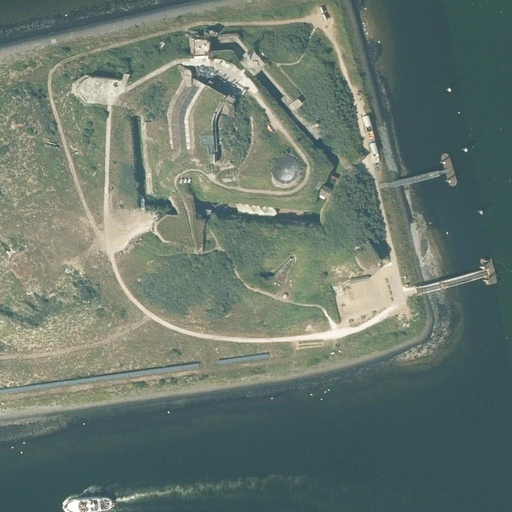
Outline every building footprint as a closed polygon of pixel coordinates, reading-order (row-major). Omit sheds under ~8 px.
[(206,39),(191,39),(191,40),(191,49),(192,51),(206,51),(206,39)] [(206,201),(302,209),(304,209),(307,207),(315,193),(329,201),(335,191),(320,183),(328,168),(328,167),(328,165),(327,163),(306,139),(250,76),(239,62),(228,50),(210,50),(206,51),(192,51),(139,76),(141,117),(149,197),(176,199),(177,195),(196,197),(196,200),(206,201)] [(253,50),(246,55),(239,62),(250,76),(264,64),(253,50)] [(122,108),(125,89),(127,75),(124,74),(122,77),(121,82),(119,82),(119,80),(100,77),(100,75),(99,75),(96,74),(96,75),(95,77),(85,76),(72,83),(71,93),(84,103),(85,102),(122,108)] [(286,98),(282,102),(317,141),(321,138),(286,98)] [(293,110),(300,104),(295,99),(288,105),(293,110)] [(117,189),(118,188),(100,159),(100,156),(99,156),(97,156),(96,156),(96,157),(82,153),(82,154),(82,156),(82,157),(97,161),(114,190),(115,190),(117,189)] [(157,232),(169,245),(205,247),(204,253),(208,254),(211,220),(201,220),(196,200),(196,197),(177,195),(176,199),(176,217),(171,216),(158,227),(157,232)] [(0,240),(14,257),(0,239),(0,240)] [(378,259),(366,240),(349,251),(355,261),(361,269),(365,270),(364,271),(361,272),(361,273),(363,274),(364,273),(371,275),(377,271),(379,267),(379,266),(378,263),(376,263),(378,259)] [(19,255),(18,254),(14,257),(15,259),(13,264),(8,267),(33,302),(36,301),(41,301),(41,300),(39,297),(43,295),(45,297),(46,297),(46,294),(53,289),(29,253),(24,256),(19,255)] [(258,280),(269,284),(264,288),(284,306),(292,306),(306,292),(291,278),(293,272),(292,271),(296,266),(295,264),(282,278),(277,282),(270,282),(260,278),(258,280)] [(41,300),(41,301),(48,310),(55,302),(55,301),(48,309),(41,300)] [(293,356),(224,366),(225,369),(293,359),(293,356)] [(197,364),(0,390),(0,394),(197,368),(197,364)]
